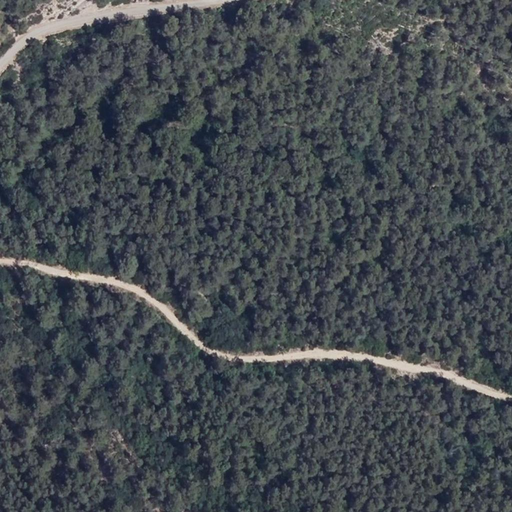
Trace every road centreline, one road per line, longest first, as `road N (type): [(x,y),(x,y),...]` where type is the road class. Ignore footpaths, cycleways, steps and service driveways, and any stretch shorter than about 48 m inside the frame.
road 1 (track): [(511,395),(344,355),(229,360),(194,342),(147,289),(0,266)]
road 2 (residential): [(199,0),(110,14),(26,41),(0,66)]
